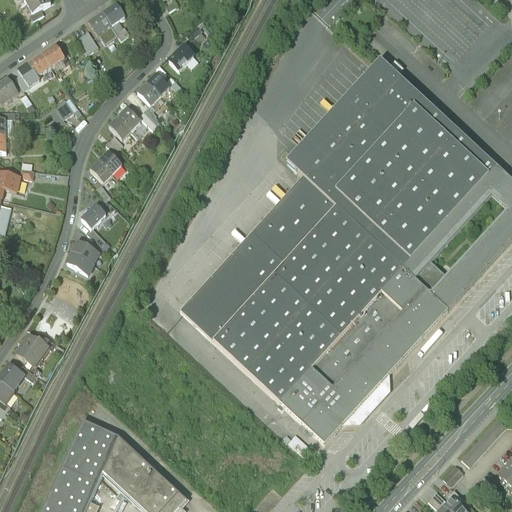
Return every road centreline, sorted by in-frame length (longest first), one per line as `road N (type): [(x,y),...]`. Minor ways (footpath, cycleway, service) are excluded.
road 1 (residential): [(0,356),(51,273),(92,128),(166,44),(144,0)]
road 2 (secondary): [(386,511),(511,376)]
